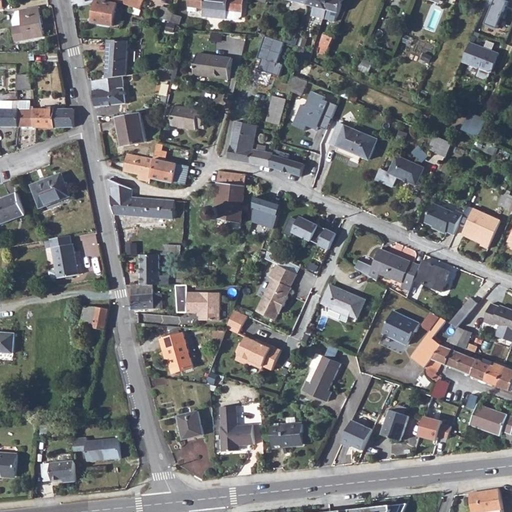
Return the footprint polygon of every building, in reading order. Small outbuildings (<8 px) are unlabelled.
[(102,0),(98,0),(95,22),(115,25),(119,3),(102,0)] [(125,0),(124,2),(131,5),(134,6),(136,7),(143,9),(145,0),(125,0)] [(190,0),(190,6),(189,10),(195,11),(195,7),(204,8),(204,16),(228,18),(239,19),(242,16),(243,12),(244,0),(190,0)] [(309,0),(309,4),(316,6),(314,15),(326,17),(327,15),(328,9),(330,0),(309,0)] [(330,0),(328,9),(341,12),(342,10),(343,0),(330,0)] [(509,1),(507,0),(487,0),(485,6),(492,9),(487,23),(498,27),(509,1)] [(14,26),(13,26),(16,41),(46,36),(40,6),(21,9),(21,10),(17,10),(13,20),(14,26)] [(164,6),(161,16),(173,21),(175,13),(176,10),(164,6)] [(327,15),(326,17),(336,21),(341,12),(328,9),(327,15)] [(318,46),(316,51),(328,55),(335,37),(325,34),(321,47),(318,46)] [(288,38),(287,42),(298,46),(300,37),(292,35),(291,39),(288,38)] [(110,39),(109,79),(125,76),(128,76),(130,43),(130,41),(110,39)] [(471,42),(463,62),(492,73),(500,53),(471,42)] [(199,53),(196,74),(231,79),(234,59),(199,53)] [(361,58),(357,68),(371,74),(374,63),(361,58)] [(32,75),(19,75),(20,90),(33,90),(32,75)] [(109,79),(94,82),(96,107),(127,104),(125,76),(109,79)] [(295,76),(291,90),(303,95),(309,82),(295,76)] [(477,89),(481,90),(486,92),(489,85),(480,82),(477,89)] [(326,97),(313,92),(307,106),(303,105),(295,126),(307,131),(308,126),(318,130),(320,127),(329,131),(339,105),(325,100),(326,97)] [(269,120),(282,124),(287,106),(289,98),(275,95),(269,120)] [(20,108),(19,108),(19,127),(36,127),(36,108),(35,108),(35,106),(32,106),(32,108),(20,108)] [(175,106),(172,124),(197,129),(198,127),(206,128),(208,112),(175,106)] [(19,108),(2,108),(0,108),(0,126),(19,127),(19,108)] [(36,108),(36,127),(37,127),(73,127),(70,109),(36,108)] [(468,117),(463,128),(479,135),(487,119),(471,112),(468,117)] [(141,113),(117,117),(123,147),(146,142),(141,113)] [(237,120),(230,158),(250,163),(254,148),(259,124),(237,120)] [(340,123),(332,142),(371,159),(379,139),(340,123)] [(435,135),(429,149),(447,157),(453,142),(435,135)] [(156,158),(152,177),(187,184),(191,166),(161,160),(164,144),(158,143),(155,158),(156,158)] [(254,148),(250,163),(263,166),(269,166),(271,167),(275,154),(275,152),(254,148)] [(129,153),(127,164),(125,171),(141,174),(140,180),(151,181),(152,180),(152,177),(156,158),(155,158),(129,153)] [(275,154),(271,167),(303,176),(306,163),(275,154)] [(397,155),(390,173),(417,185),(425,167),(397,155)] [(444,161),(440,169),(450,174),(454,166),(444,161)] [(221,171),(219,182),(216,208),(213,209),(210,210),(209,215),(211,219),(213,220),(217,220),(219,219),(241,223),(246,186),(248,174),(234,173),(221,171)] [(62,174),(31,187),(40,209),(71,197),(62,174)] [(113,196),(111,196),(115,214),(131,215),(132,198),(133,198),(133,189),(111,180),(113,196)] [(18,195),(0,201),(0,225),(26,216),(18,195)] [(284,203),(256,196),(253,221),(277,227),(284,203)] [(132,198),(131,215),(143,216),(175,219),(177,201),(150,199),(133,198),(132,198)] [(447,230),(455,233),(465,212),(457,209),(456,211),(435,202),(427,220),(439,226),(438,228),(447,231),(447,230)] [(474,208),(465,230),(484,239),(483,242),(482,244),(489,248),(501,219),(474,208)] [(339,233),(302,218),(296,234),(332,249),(339,233)] [(465,230),(463,234),(483,242),(484,239),(465,230)] [(70,234),(51,238),(56,267),(49,269),(51,277),(57,276),(58,276),(79,272),(74,242),(72,242),(70,234)] [(375,265),(371,274),(379,279),(382,273),(403,282),(402,286),(411,290),(416,279),(422,265),(382,248),(375,265)] [(145,254),(141,254),(142,284),(147,285),(154,284),(161,284),(161,254),(145,254)] [(173,254),(161,254),(161,284),(173,284),(173,254)] [(371,274),(375,265),(361,259),(358,267),(371,274)] [(422,265),(416,279),(443,291),(452,271),(424,259),(422,265)] [(300,273),(279,263),(272,276),(275,278),(260,311),(278,320),(282,313),(285,305),(287,306),(292,295),(291,295),(295,287),(293,286),(300,273)] [(142,284),(133,285),(135,310),(162,308),(161,293),(155,293),(154,284),(147,285),(142,284)] [(191,284),(179,284),(180,313),(190,312),(191,292),(191,284)] [(330,285),(324,303),(360,317),(367,298),(340,287),(339,289),(330,285)] [(223,292),(191,292),(190,312),(201,312),(202,312),(203,315),(203,319),(223,320),(223,292)] [(464,310),(470,314),(480,302),(473,298),(464,310)] [(511,338),(511,307),(502,304),(501,305),(493,302),(487,320),(496,324),(496,322),(501,324),(498,333),(511,338)] [(82,325),(107,330),(110,312),(110,308),(105,307),(97,306),(86,306),(82,325)] [(237,308),(229,327),(241,332),(249,315),(237,308)] [(470,314),(464,310),(453,322),(461,326),(465,320),(470,314)] [(384,333),(397,339),(397,338),(399,338),(409,345),(415,331),(417,332),(421,323),(394,311),(384,333)] [(461,326),(449,340),(456,343),(466,347),(467,348),(474,332),(461,326)] [(0,349),(15,350),(16,331),(0,330),(0,349)] [(228,331),(214,330),(214,335),(216,339),(219,342),(223,343),(228,331)] [(184,334),(162,340),(164,348),(167,347),(175,374),(194,368),(184,334)] [(427,367),(431,361),(433,358),(435,359),(445,344),(435,338),(429,335),(413,357),(427,367)] [(275,371),(284,351),(267,344),(266,346),(260,343),(248,338),(246,343),(242,345),(239,353),(240,357),(238,362),(252,368),(256,366),(266,370),(267,368),(275,371)] [(472,342),(470,349),(476,351),(479,345),(472,342)] [(445,344),(435,359),(443,362),(447,364),(455,345),(453,344),(452,347),(446,345),(445,344)] [(455,345),(447,364),(458,368),(464,352),(456,349),(457,346),(455,345)] [(464,352),(458,368),(472,374),(479,358),(464,352)] [(333,391),(336,384),(334,383),(335,381),(337,381),(344,365),(326,357),(325,360),(318,357),(314,368),(320,371),(315,384),(310,382),(306,392),(331,403),(335,393),(333,391)] [(431,361),(430,364),(439,369),(441,365),(443,362),(435,359),(433,358),(431,361)] [(479,358),(472,374),(487,380),(493,365),(494,361),(485,358),(484,360),(479,358)] [(511,368),(494,361),(493,365),(504,370),(498,385),(511,390),(511,389),(511,368)] [(439,369),(430,364),(428,368),(427,371),(428,373),(429,375),(434,379),(437,382),(440,378),(442,376),(436,373),(437,372),(439,369)] [(493,365),(487,380),(498,385),(504,370),(493,365)] [(211,373),(208,381),(215,384),(218,376),(211,373)] [(437,382),(433,395),(439,398),(444,400),(450,382),(440,378),(437,382)] [(472,394),(468,406),(473,408),(478,396),(472,394)] [(511,415),(479,404),(471,424),(501,434),(503,430),(511,433),(511,415)] [(80,413),(91,415),(93,407),(81,405),(80,413)] [(239,452),(238,447),(242,447),(257,446),(255,426),(239,428),(238,407),(223,409),(224,429),(223,429),(225,453),(239,452)] [(409,412),(391,407),(384,432),(402,437),(409,412)] [(200,413),(180,417),(186,441),(205,436),(200,413)] [(444,419),(427,413),(420,434),(438,439),(439,436),(447,438),(448,437),(453,426),(443,422),(444,419)] [(356,416),(346,440),(354,443),(355,440),(368,446),(377,425),(356,416)] [(277,425),(274,425),(276,449),(287,448),(287,446),(305,445),(305,435),(306,434),(305,425),(299,425),(298,418),(289,419),(290,426),(286,427),(286,424),(277,425)] [(87,438),(75,439),(76,452),(88,450),(89,461),(123,458),(120,438),(87,441),(87,438)] [(0,452),(0,474),(18,476),(20,455),(0,452)] [(78,481),(75,461),(44,464),(45,481),(65,479),(66,482),(78,481)] [(506,511),(504,489),(473,493),(475,511),(487,511),(489,511),(506,511)] [(327,511),(321,511),(407,511),(411,503),(327,511)]
